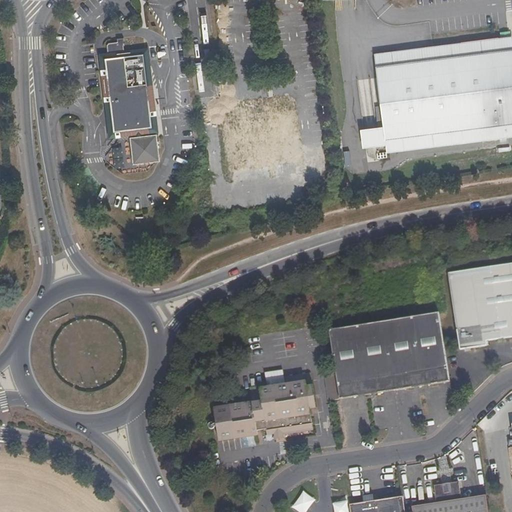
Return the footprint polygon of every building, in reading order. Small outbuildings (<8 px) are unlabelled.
[(511,138),(511,136),(391,152),(390,144),(368,147),(365,132),(387,129),(379,57),(511,40),(511,42),(511,37),(433,48),(376,55),(385,128),(362,131),(365,149),(388,146),(389,154),(511,138)] [(124,38),(117,38),(117,42),(109,43),(107,45),(109,69),(107,70),(114,132),(123,131),(123,133),(126,135),(136,134),(137,138),(135,138),(133,141),(136,159),(139,162),(156,160),(158,156),(156,139),(153,136),(143,138),(143,133),(154,131),(157,128),(155,119),(153,117),(151,106),(154,104),(151,86),(149,84),(145,54),(143,54),(142,50),(124,52),(124,46),(125,46),(124,38)] [(391,152),(511,136),(511,42),(511,40),(379,57),(387,129),(365,132),(368,147),(390,144),(391,152)] [(240,162),(298,156),(293,101),(286,102),(286,96),(241,101),(242,108),(234,108),(240,162)] [(511,263),(448,273),(459,350),(487,346),(487,341),(511,337),(511,263)] [(339,399),(450,382),(439,312),(329,329),(339,399)] [(267,430),(283,428),(284,433),(313,429),(310,409),(317,408),(312,378),(305,379),(306,381),(260,388),(261,394),(250,396),(251,402),(229,406),(234,439),(258,435),(257,430),(267,428),(267,430)] [(275,440),(284,438),(284,433),(283,428),(267,430),(268,436),(274,435),(275,440)] [(488,511),(486,495),(461,499),(459,482),(434,486),(437,503),(411,507),(412,511),(488,511)] [(292,508),(299,511),(306,511),(315,498),(302,490),(292,508)] [(363,502),(349,504),(350,511),(405,511),(403,496),(374,500),(373,494),(362,496),(363,502)]
